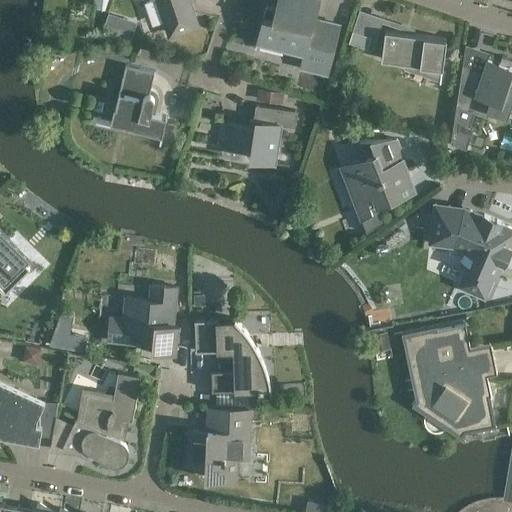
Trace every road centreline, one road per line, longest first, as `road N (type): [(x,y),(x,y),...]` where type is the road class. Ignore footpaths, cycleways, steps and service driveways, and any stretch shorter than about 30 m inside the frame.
road 1 (residential): [(144,491),(0,466)]
road 2 (residential): [(144,491),(172,368)]
